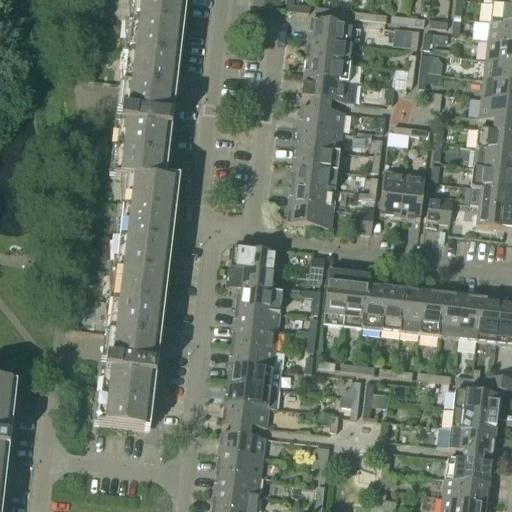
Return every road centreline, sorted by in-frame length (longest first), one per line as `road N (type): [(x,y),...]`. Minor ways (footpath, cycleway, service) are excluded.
road 1 (residential): [(220,12),(275,18),(250,234)]
road 2 (residential): [(250,234),(511,272)]
road 3 (residential): [(187,478),(219,230)]
road 4 (residential): [(219,230),(197,216),(220,12)]
road 5 (residential): [(44,463),(187,478)]
